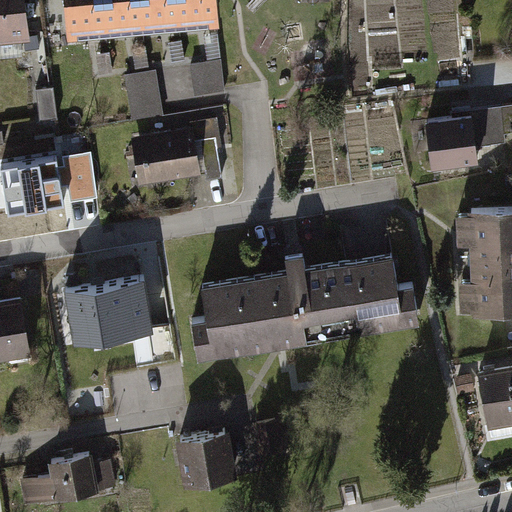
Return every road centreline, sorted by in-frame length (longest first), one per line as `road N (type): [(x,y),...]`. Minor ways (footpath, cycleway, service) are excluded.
road 1 (residential): [(0,256),(389,192)]
road 2 (residential): [(0,444),(168,415)]
